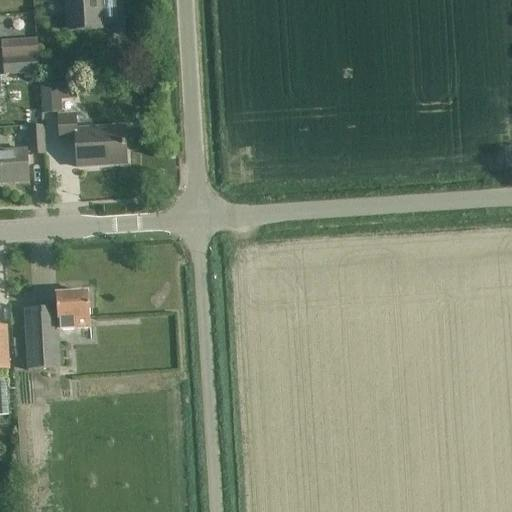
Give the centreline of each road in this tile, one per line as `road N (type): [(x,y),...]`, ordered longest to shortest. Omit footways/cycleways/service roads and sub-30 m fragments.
road 1 (unclassified): [(201,217),(511,198)]
road 2 (unclassified): [(219,511),(201,217)]
road 3 (unclassified): [(201,217),(186,0)]
road 4 (residential): [(0,231),(128,223)]
